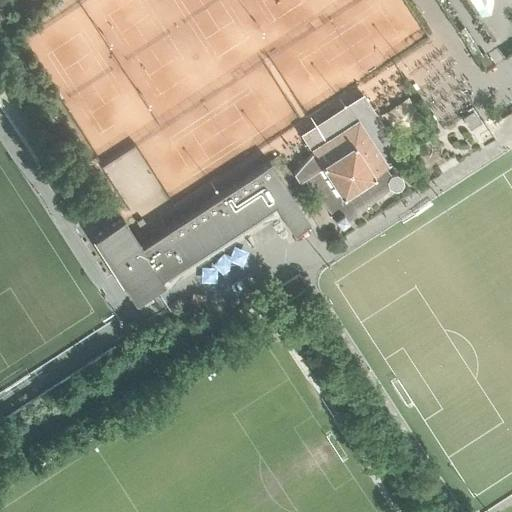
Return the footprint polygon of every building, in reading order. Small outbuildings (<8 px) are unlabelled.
[(402,156),(363,95),(301,135),(313,153),(293,174),(298,183),(305,179),(334,216),(331,219),(340,230),(351,221),(349,219),(388,188),(393,191),(399,189),(402,184),(401,178),(395,174),(389,177),(384,168),(402,156)] [(479,120),(474,111),(465,116),(470,126),(479,120)] [(269,163),(140,246),(122,219),(94,237),(135,302),(277,211),(292,234),(310,222),(269,163)] [(288,300),(284,302),(290,311),(295,319),(315,306),(316,305),(305,289),(288,300)] [(69,435),(65,429),(57,433),(62,440),(69,435)]
